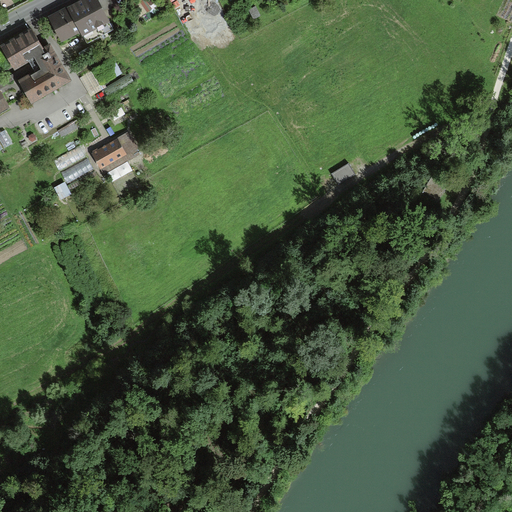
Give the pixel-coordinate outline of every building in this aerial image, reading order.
[(80,0),(71,5),(48,17),(62,43),(80,33),(82,37),(85,36),(88,42),(114,29),(98,0),(80,0)] [(31,29),(0,46),(14,70),(9,72),(13,79),(15,78),(31,105),(72,81),(50,43),(42,48),(31,29)] [(91,70),(81,76),(91,94),(104,87),(107,85),(104,80),(99,83),(91,70)] [(131,70),(107,85),(104,87),(109,96),(135,80),(132,75),(133,74),(131,70)] [(0,115),(13,108),(0,84),(0,115)] [(12,142),(5,129),(0,131),(0,139),(4,146),(12,142)] [(130,129),(118,136),(92,150),(101,166),(104,173),(142,152),(138,147),(139,146),(130,129)] [(85,155),(80,145),(54,160),(59,169),(85,155)] [(93,168),(88,158),(61,172),(67,182),(93,168)] [(352,165),(336,174),(342,183),(357,174),(352,165)] [(449,179),(434,170),(420,194),(435,203),(449,179)] [(71,192),(65,180),(54,186),(61,198),(71,192)]
